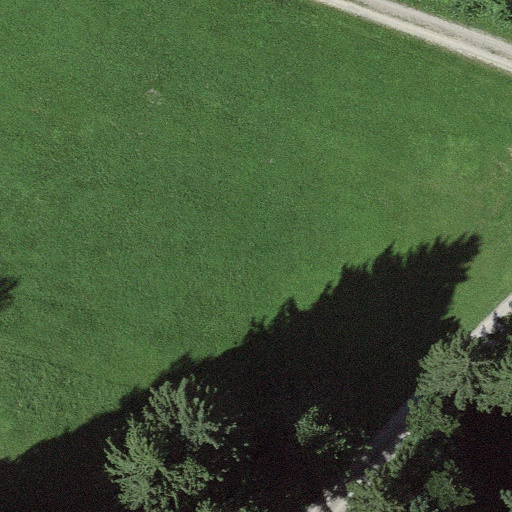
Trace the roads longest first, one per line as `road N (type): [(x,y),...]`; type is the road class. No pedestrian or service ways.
road 1 (unclassified): [(335,511),(511,336)]
road 2 (track): [(331,0),(511,58)]
